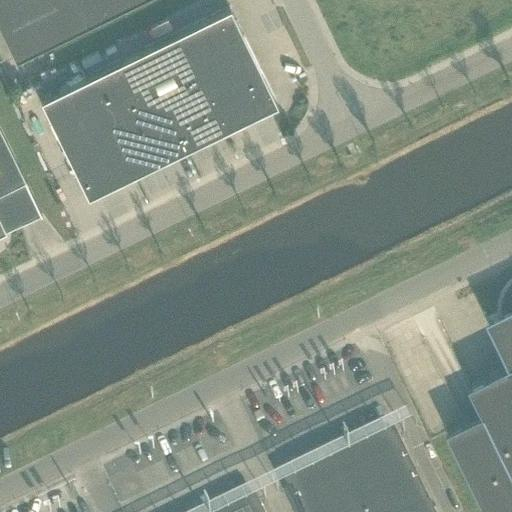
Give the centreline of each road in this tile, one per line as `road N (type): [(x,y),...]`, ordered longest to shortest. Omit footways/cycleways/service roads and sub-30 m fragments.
road 1 (unclassified): [(0,489),(511,238)]
road 2 (unclassified): [(0,292),(351,126)]
road 3 (unclassified): [(351,126),(511,48)]
road 4 (unclassified): [(351,126),(291,0)]
